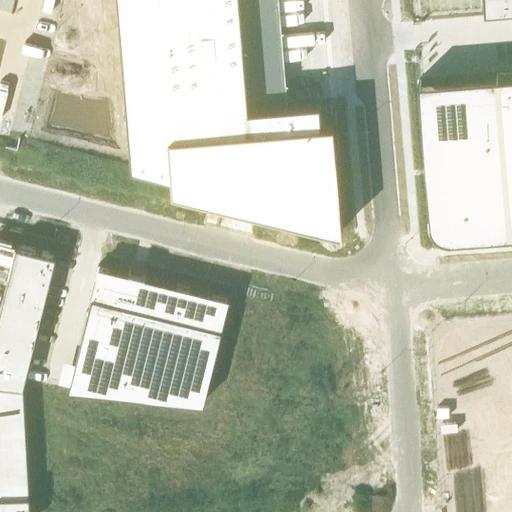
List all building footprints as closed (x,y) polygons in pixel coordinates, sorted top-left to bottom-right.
[(118,0),(132,163),(172,173),(173,185),(343,227),(333,118),(321,119),(320,98),(248,104),(239,0),(118,0)] [(504,0),(483,0),(485,13),(506,11),(504,0)] [(511,70),(418,78),(429,218),(429,220),(430,223),(431,225),(432,227),(434,229),(435,231),(437,233),(439,234),(441,235),(443,236),(446,236),(448,236),(451,236),(511,231),(511,70)] [(15,243),(8,271),(9,271),(49,281),(56,253),(15,243)] [(77,356),(69,386),(204,400),(230,296),(99,263),(91,296),(77,356)] [(9,271),(4,293),(43,303),(49,281),(9,271)] [(4,293),(0,307),(0,314),(38,324),(43,303),(4,293)] [(288,316),(291,305),(282,303),(279,314),(288,316)] [(0,314),(0,337),(33,345),(38,324),(0,314)] [(0,337),(0,357),(28,365),(33,345),(0,337)] [(0,357),(0,381),(23,384),(28,365),(0,357)] [(23,384),(0,381),(0,400),(24,399),(23,384)] [(24,399),(0,400),(0,416),(25,415),(24,399)] [(25,415),(0,416),(0,434),(26,433),(25,415)] [(26,433),(0,434),(0,454),(27,453),(26,433)] [(27,453),(0,454),(0,474),(28,473),(27,453)] [(28,473),(0,474),(0,494),(29,493),(29,492),(28,473)] [(0,511),(30,511),(30,492),(29,492),(29,493),(0,494),(0,511)]
